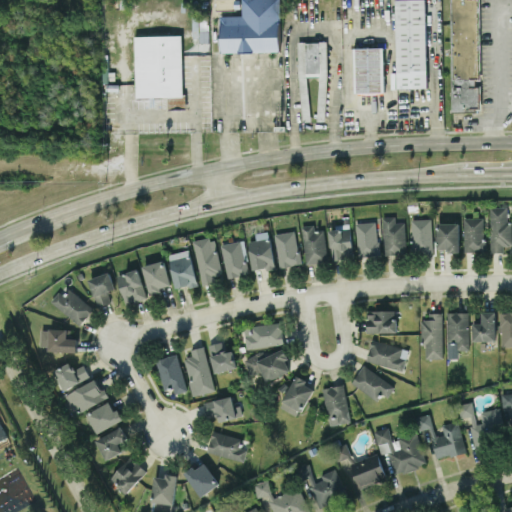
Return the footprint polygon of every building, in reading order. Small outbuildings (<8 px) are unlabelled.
[(221,52),(280,51),(279,0),(241,0),(242,15),(220,15),(221,52)] [(428,87),(425,0),(395,0),(397,88),(428,87)] [(451,0),(453,112),(479,111),(477,0),(451,0)] [(136,97),(183,96),(182,35),(135,36),(136,97)] [(329,120),(326,41),(298,42),(302,121),(309,120),(308,76),(318,76),(320,121),(329,120)] [(355,93),(385,92),(384,47),(354,48),(355,93)] [(508,206),(490,207),(491,252),(504,252),(504,245),(511,244),(511,221),(509,222),(508,206)] [(406,222),(396,222),(395,215),(383,216),(385,254),(407,254),(406,222)] [(465,251),(485,251),(485,217),(464,217),(465,251)] [(432,218),(411,219),(413,253),(433,252),(432,218)] [(357,222),(358,256),(379,255),(378,221),(357,222)] [(460,222),(438,223),(438,248),(449,248),(449,252),(460,252),(460,222)] [(303,225),(305,263),(327,261),(325,229),(315,230),(314,224),(303,225)] [(329,230),(333,260),(348,258),(348,259),(359,257),(358,248),(353,249),(351,227),(329,230)] [(257,239),(249,241),(254,270),(275,267),(269,230),(255,233),(257,239)] [(300,265),(297,230),(276,232),(279,267),(300,265)] [(204,285),(216,282),(215,275),(223,273),(214,236),(193,241),(204,285)] [(221,244),(229,278),(250,273),(242,239),(221,244)] [(198,283),(190,249),(169,254),(177,289),(198,283)] [(171,285),(164,259),(143,265),(151,294),(162,291),(161,288),(171,285)] [(117,275),(126,304),(147,297),(138,268),(117,275)] [(105,292),(115,288),(109,270),(88,279),(99,305),(109,300),(105,292)] [(79,324),(93,308),(65,284),(51,300),(79,324)] [(397,310),(367,310),(367,332),(397,331),(397,310)] [(511,310),(500,311),(501,346),(511,345),(511,310)] [(496,341),(496,311),(482,311),(482,322),(474,322),(473,340),(496,341)] [(443,358),(442,312),(429,313),(429,319),(420,319),(421,342),(425,342),(426,358),(443,358)] [(469,312),(447,312),(448,358),(459,358),(459,350),(470,350),(469,312)] [(284,344),(282,322),(244,326),(246,348),(284,344)] [(77,338),(68,338),(68,328),(49,328),(49,349),(77,349),(77,338)] [(367,362),(404,369),(409,347),(371,340),(367,362)] [(238,367),(233,350),(225,352),(222,341),(208,345),(216,373),(238,367)] [(191,349),(193,356),(184,358),(193,395),(215,390),(204,346),(191,349)] [(267,381),(290,370),(285,360),(289,358),(284,348),(265,357),(262,350),(244,359),(251,375),(261,371),(267,381)] [(157,358),(163,389),(174,387),(175,393),(186,390),(179,354),(157,358)] [(64,388),(90,376),(84,364),(74,369),(71,361),(55,369),(64,388)] [(352,385),(378,398),(380,393),(388,397),(395,383),(362,366),(352,385)] [(312,387),(306,385),(308,380),(295,374),(281,408),(300,416),(312,387)] [(79,412),(107,396),(96,377),(68,393),(79,412)] [(322,388),(329,425),(351,421),(343,383),(322,388)] [(511,406),(511,392),(502,393),(502,407),(511,406)] [(243,414),(239,402),(234,403),(232,395),(204,403),(210,424),(243,414)] [(122,418),(112,400),(88,413),(98,432),(122,418)] [(474,448),(497,444),(495,437),(505,435),(500,407),(481,410),(483,422),(476,423),(472,401),(459,404),(461,418),(469,417),(474,448)] [(414,418),(418,430),(433,426),(429,413),(414,418)] [(0,444),(9,441),(0,419),(0,444)] [(437,458),(465,452),(460,421),(442,424),(443,433),(433,435),(437,458)] [(392,442),(389,427),(374,430),(377,444),(392,442)] [(97,436),(104,457),(122,451),(118,440),(126,438),(122,428),(97,436)] [(243,461),(247,449),(240,446),(242,439),(213,430),(207,451),(243,461)] [(427,465),(417,431),(397,437),(401,448),(388,452),(395,475),(427,465)] [(336,461),(350,457),(345,440),(331,444),(336,461)] [(360,488),(387,478),(378,453),(350,463),(360,488)] [(147,471),(130,455),(110,477),(126,493),(147,471)] [(185,472),(201,496),(220,484),(205,462),(197,468),(194,465),(185,472)] [(347,495),(336,468),(320,474),(322,479),(310,484),(319,506),(347,495)] [(156,475),(151,509),(173,511),(178,475),(165,473),(165,477),(156,475)] [(273,511),(309,511),(299,487),(274,497),(267,480),(253,486),(258,498),(266,495),(273,511)] [(259,511),(256,505),(243,511),(232,511),(227,502),(215,509),(216,511),(259,511)]
